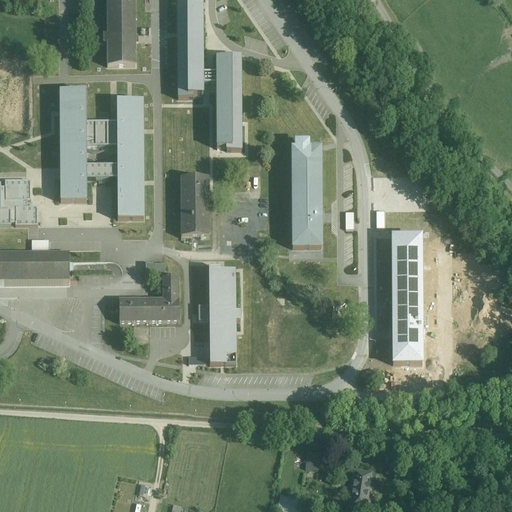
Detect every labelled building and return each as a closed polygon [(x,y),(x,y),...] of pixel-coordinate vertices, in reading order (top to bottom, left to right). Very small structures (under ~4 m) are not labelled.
[(105,0),(106,35),(103,35),(103,44),(106,44),(106,68),(135,68),(134,0),(105,0)] [(202,7),(177,7),(177,101),(203,100),(203,87),(215,87),(216,154),(242,154),(242,60),(215,60),(215,75),(204,75),(202,7)] [(26,64),(0,64),(0,123),(27,124),(26,64)] [(85,94),(59,94),(59,115),(60,204),(87,204),(87,183),(117,183),(117,223),(145,223),(143,104),(116,104),(117,126),(86,126),(85,94)] [(291,152),(291,253),(322,253),(321,152),(291,152)] [(208,179),(180,179),(180,239),(208,239),(208,179)] [(31,204),(30,185),(5,185),(5,194),(0,194),(0,188),(0,232),(12,232),(11,227),(16,227),(17,231),(38,230),(38,212),(27,212),(27,204),(31,204)] [(420,240),(391,240),(392,326),(389,326),(389,335),(392,335),(392,357),(421,357),(420,240)] [(68,254),(0,254),(0,282),(69,282),(68,254)] [(169,268),(147,269),(147,278),(169,278),(169,268)] [(220,272),(209,272),(209,309),(198,309),(199,326),(209,326),(210,368),(236,367),(235,323),(240,323),(240,313),(236,314),(235,273),(224,274),(224,273),(220,273),(220,272)] [(162,301),(118,302),(118,326),(178,325),(178,302),(177,302),(177,279),(162,279),(162,301)] [(369,476),(354,474),(350,510),(365,511),(369,476)]
